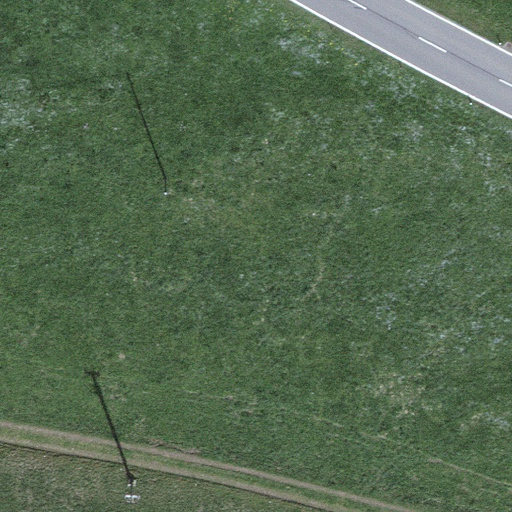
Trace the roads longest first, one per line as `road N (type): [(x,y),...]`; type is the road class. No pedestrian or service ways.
road 1 (track): [(0,432),(385,511)]
road 2 (tertiary): [(347,0),(511,86)]
